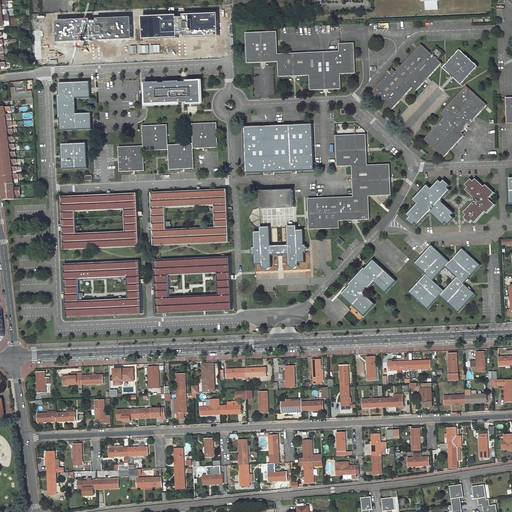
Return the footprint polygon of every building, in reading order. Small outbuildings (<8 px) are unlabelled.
[(419,0),(419,1),(425,0),(425,10),(439,9),(439,0),(442,0),(419,0)] [(0,10),(0,18),(9,18),(9,15),(6,15),(3,15),(3,10),(0,10)] [(0,18),(0,31),(0,32),(0,30),(0,27),(5,27),(4,22),(7,22),(9,22),(9,18),(0,18)] [(277,41),(277,32),(246,33),(248,63),(260,62),(265,62),(278,62),(279,77),(292,76),(297,76),(310,75),(309,53),(278,54),(277,41)] [(339,44),(340,51),(309,53),(310,75),(310,90),(323,90),(341,89),(341,74),(356,73),(354,43),(339,44)] [(431,53),(421,44),(418,47),(416,50),(410,56),(396,72),(393,69),(372,92),(392,109),(403,97),(412,87),(416,91),(424,82),(428,78),(439,66),(440,65),(442,63),(438,60),(431,53)] [(478,66),(460,50),(444,68),(462,85),(478,66)] [(204,90),(204,80),(187,81),(187,82),(184,82),(180,82),(180,81),(166,82),(166,83),(160,83),(160,82),(145,83),(146,91),(146,96),(146,107),(181,105),(181,103),(183,103),(188,103),(188,105),(190,105),(205,104),(204,90)] [(25,86),(24,81),(14,83),(14,88),(12,88),(13,100),(33,97),(32,86),(25,86)] [(90,90),(90,82),(60,83),(60,92),(60,95),(59,95),(60,118),(61,118),(61,121),(62,130),(92,129),(92,113),(77,114),(76,98),(91,97),(90,90)] [(487,105),(466,86),(441,114),(445,117),(440,122),(424,139),(444,157),(465,135),(462,132),(476,117),(487,105)] [(9,137),(9,133),(14,133),(14,129),(8,130),(8,126),(14,125),(13,121),(7,122),(7,118),(13,118),(12,114),(7,115),(6,111),(12,111),(12,107),(0,108),(0,163),(4,199),(15,199),(15,195),(20,195),(20,187),(15,187),(15,183),(14,183),(13,178),(19,178),(19,174),(13,174),(13,171),(19,170),(18,167),(12,167),(12,164),(18,163),(18,159),(11,160),(11,156),(17,155),(17,152),(11,152),(10,148),(16,148),(16,144),(10,144),(9,141),(15,140),(15,137),(9,137)] [(218,147),(217,123),(192,124),(193,144),(194,148),(218,147)] [(314,170),(312,124),(245,127),(247,173),(314,170)] [(168,145),(168,125),(143,126),(144,146),(144,151),(169,149),(168,145)] [(390,164),(368,165),(367,151),(366,134),(337,136),(336,136),(337,166),(345,166),(352,166),(353,175),(354,197),(308,199),(310,229),(340,228),(339,221),(357,220),(370,219),(369,196),(390,195),(391,195),(391,182),(391,177),(390,164)] [(88,168),(87,143),(62,144),(63,169),(88,168)] [(194,148),(193,144),(168,145),(169,149),(170,170),(194,169),(194,148)] [(144,146),(119,147),(120,172),(145,171),(144,151),(144,146)] [(492,200),(492,197),(491,197),(495,193),(486,185),(484,187),(476,179),(473,182),(471,180),(465,186),(468,188),(466,190),(474,198),(474,201),(463,212),(466,214),(463,217),(469,222),(472,220),(474,222),(485,211),(487,213),(495,204),(491,201),(492,200)] [(429,214),(432,214),(444,224),(446,222),(449,224),(454,218),(452,216),(454,213),(443,203),(443,199),(450,190),(448,188),(450,185),(444,180),(442,182),(439,180),(431,189),(427,185),(413,200),(417,204),(407,215),(410,217),(407,220),(413,225),(416,223),(418,225),(429,214)] [(294,207),(293,190),(261,192),(262,208),(294,207)] [(228,191),(152,193),(155,245),(230,242),(228,191)] [(140,246),(138,194),(62,197),(64,249),(140,246)] [(297,230),(297,226),(288,226),(289,245),(271,246),(270,227),(261,227),(261,232),(255,232),(255,248),(253,248),(253,249),(252,250),(252,251),(252,252),(253,253),(254,253),(254,255),(256,255),(256,264),(262,264),(263,267),(264,267),(265,268),(265,269),(266,269),(267,269),(269,269),(269,268),(270,267),(272,266),(271,255),(289,254),(289,266),(291,266),(292,267),(293,268),(294,268),(295,268),(296,267),(297,265),(299,265),(298,262),(305,262),(304,253),(306,253),(306,251),(307,250),(308,250),(308,249),(308,248),(307,247),(306,247),(306,245),(304,245),(304,230),(297,230)] [(344,242),(339,237),(336,241),(341,245),(344,242)] [(475,294),(471,291),(464,284),(481,265),(462,248),(450,262),(431,245),(423,255),(415,264),(425,273),(423,274),(424,276),(409,292),(427,309),(440,296),(458,312),(475,294)] [(232,310),(231,279),(230,257),(155,260),(157,313),(232,310)] [(396,281),(374,260),(368,266),(366,269),(364,268),(349,285),(350,286),(342,295),(354,306),(364,315),(375,304),(364,294),(375,282),(386,292),(396,281)] [(67,316),(143,313),(141,261),(65,264),(67,316)] [(483,353),(475,353),(475,359),(477,359),(477,369),(476,368),(476,372),(484,372),(483,353)] [(457,380),(456,354),(447,354),(447,359),(449,359),(450,367),(447,367),(448,380),(457,380)] [(511,356),(497,357),(498,367),(504,366),(503,364),(511,363),(511,356)] [(378,382),(377,368),(375,368),(375,357),(366,358),(366,363),(368,363),(368,371),(366,371),(367,382),(378,382)] [(323,369),(321,370),(321,359),(312,360),(312,365),(314,365),(315,370),(313,370),(313,384),(322,383),(322,381),(324,380),(323,369)] [(430,369),(429,360),(424,360),(424,362),(417,363),(417,361),(408,361),(409,370),(430,369)] [(396,361),(388,362),(388,371),(409,370),(408,361),(403,361),(403,363),(396,364),(396,361)] [(203,364),(204,391),(215,391),(214,364),(203,364)] [(349,365),(340,365),(340,371),(342,371),(343,378),(340,378),(341,386),(350,386),(349,365)] [(295,387),(294,366),(285,367),(286,372),(284,372),(284,380),(286,380),(286,387),(295,387)] [(160,388),(159,367),(148,367),(149,388),(160,388)] [(266,368),(244,369),(245,378),(266,377),(266,368)] [(244,369),(226,370),(226,379),(232,378),(232,376),(242,376),(242,378),(242,381),(245,381),(245,378),(244,369)] [(45,373),(36,373),(36,379),(39,379),(39,386),(37,386),(37,394),(46,394),(45,373)] [(71,376),(63,377),(64,385),(69,385),(69,383),(79,383),(79,385),(82,385),(82,376),(79,376),(78,373),(71,373),(71,376)] [(131,373),(122,374),(122,379),(124,379),(125,390),(123,390),(123,393),(131,393),(131,373)] [(176,375),(177,394),(186,394),(185,374),(176,375)] [(103,384),(103,375),(96,375),(92,375),(82,376),(82,385),(89,384),(89,382),(96,382),(96,384),(103,384)] [(511,389),(511,383),(503,383),(503,380),(496,381),(491,381),(491,388),(495,387),(501,386),(502,391),(503,391),(504,402),(511,401),(511,389)] [(431,384),(422,385),(422,389),(420,389),(421,399),(423,398),(423,408),(432,408),(431,384)] [(350,405),(350,386),(341,386),(341,392),(343,392),(343,396),(341,396),(342,405),(342,409),(350,409),(350,405)] [(464,404),(478,404),(485,403),(485,395),(470,395),(470,389),(464,390),(464,395),(464,404)] [(241,399),(248,399),(253,399),(253,391),(236,391),(236,396),(240,396),(240,398),(241,399)] [(267,392),(259,392),(259,398),(261,398),(261,405),(259,405),(260,413),(268,413),(267,392)] [(177,399),(178,413),(183,413),(187,413),(186,394),(177,394),(177,399)] [(464,395),(443,396),(444,405),(449,405),(449,403),(457,403),(457,405),(464,404),(464,395)] [(402,407),(402,398),(382,399),(383,408),(389,407),(395,407),(402,407)] [(207,413),(217,413),(217,415),(221,414),(220,405),(220,399),(211,400),(211,406),(201,406),(201,415),(207,415),(207,413)] [(382,399),(362,399),(363,409),(368,408),(368,406),(376,406),(376,408),(383,408),(382,399)] [(97,416),(97,423),(110,423),(110,416),(105,416),(104,400),(96,400),(96,408),(97,416)] [(287,402),(283,403),(283,411),(288,411),(288,409),(302,409),(302,402),(301,402),(294,402),(294,400),(287,400),(287,402)] [(324,410),(323,401),(302,402),(302,409),(302,411),(324,410)] [(228,405),(220,405),(221,414),(226,414),(226,412),(234,412),(234,414),(242,413),(241,405),(239,405),(232,405),(232,402),(228,402),(228,405)] [(138,419),(151,418),(158,417),(158,420),(164,420),(163,408),(137,410),(138,419)] [(137,410),(117,411),(117,420),(123,419),(123,424),(130,424),(130,419),(138,419),(137,410)] [(76,421),(76,412),(56,413),(56,422),(63,422),(63,420),(72,419),(72,422),(76,421)] [(38,423),(54,422),(56,422),(56,413),(38,414),(38,423)] [(419,429),(410,429),(411,435),(413,435),(413,442),(411,442),(411,450),(420,450),(419,429)] [(447,435),(448,444),(448,446),(440,446),(440,450),(441,450),(456,449),(456,447),(461,447),(461,437),(456,437),(456,429),(447,429),(447,435)] [(345,433),(336,433),(336,439),(338,439),(339,448),(337,448),(337,456),(346,456),(345,433)] [(506,451),(511,450),(511,434),(502,435),(502,441),(499,441),(499,449),(505,449),(506,451)] [(278,435),(269,435),(270,441),(272,441),(272,447),(270,447),(270,455),(279,454),(278,435)] [(373,441),(373,448),(371,448),(371,456),(380,456),(380,445),(384,445),(383,440),(380,441),(380,435),(370,435),(371,441),(373,441)] [(486,435),(478,435),(478,442),(480,442),(480,450),(478,450),(478,458),(487,458),(486,435)] [(214,448),(214,438),(205,438),(205,444),(207,444),(207,454),(205,454),(205,457),(215,457),(214,450),(214,448)] [(248,440),(239,440),(240,451),(242,451),(242,461),(240,461),(240,464),(249,464),(248,440)] [(313,455),(312,440),(304,441),(304,458),(300,458),(300,462),(323,461),(322,455),(313,455)] [(82,444),(73,444),(73,450),(75,450),(76,457),(74,457),(74,465),(83,465),(82,444)] [(148,455),(148,446),(144,447),(140,447),(140,446),(139,446),(139,447),(129,447),(129,456),(134,456),(134,457),(144,457),(144,456),(148,455)] [(110,448),(109,448),(110,457),(115,457),(115,455),(117,455),(117,458),(126,458),(126,465),(129,465),(129,456),(129,447),(124,448),(110,448)] [(184,468),(183,449),(174,449),(175,468),(184,468)] [(451,460),(448,460),(449,469),(457,468),(456,449),(441,450),(441,452),(448,452),(448,453),(450,453),(451,460)] [(55,451),(46,452),(46,459),(49,459),(49,466),(47,466),(47,474),(56,474),(56,472),(56,461),(55,451)] [(372,471),(372,475),(381,474),(380,456),(371,456),(372,461),(374,461),(374,471),(372,471)] [(429,458),(407,458),(408,467),(413,467),(414,464),(421,464),(421,466),(429,466),(429,458)] [(300,462),(300,465),(304,465),(305,465),(306,483),(314,482),(314,475),(314,469),(313,465),(314,465),(314,466),(323,466),(323,461),(300,462)] [(335,475),(351,474),(351,479),(355,479),(355,474),(358,474),(358,465),(348,466),(348,462),(335,462),(335,475)] [(241,478),(241,486),(249,485),(249,477),(249,474),(249,464),(240,464),(240,470),(242,470),(243,478),(241,478)] [(121,465),(119,465),(119,470),(120,477),(130,476),(129,470),(129,465),(126,465),(124,465),(121,465)] [(208,475),(204,475),(204,484),(209,484),(209,482),(219,481),(219,483),(223,483),(223,474),(221,474),(221,473),(221,466),(214,466),(207,466),(208,475)] [(185,489),(184,468),(175,468),(175,474),(176,490),(185,489)] [(283,481),(283,480),(287,480),(287,471),(281,472),(274,472),(268,473),(268,481),(274,481),(274,479),(276,479),(277,481),(278,482),(283,481)] [(48,494),(57,494),(57,486),(59,486),(59,483),(57,483),(56,474),(47,474),(47,479),(50,479),(50,487),(48,487),(48,494)] [(137,479),(137,487),(143,487),(143,488),(145,488),(145,487),(162,486),(162,477),(149,478),(149,477),(147,477),(147,478),(139,478),(137,478),(137,479)] [(118,488),(118,480),(97,481),(97,489),(104,489),(104,487),(111,487),(111,488),(118,488)] [(88,481),(78,482),(78,490),(84,490),(93,489),(97,489),(97,481),(91,481),(88,481)] [(451,487),(454,511),(462,510),(460,498),(464,497),(462,485),(451,487)] [(474,487),(475,499),(479,499),(479,501),(488,500),(485,485),(474,487)] [(372,498),(362,498),(362,511),(370,511),(370,510),(372,510),(372,498)] [(395,498),(383,500),(384,511),(387,511),(393,511),(396,511),(395,498)] [(488,500),(479,501),(480,506),(483,505),(484,511),(497,511),(497,505),(491,506),(490,500),(488,500)]
